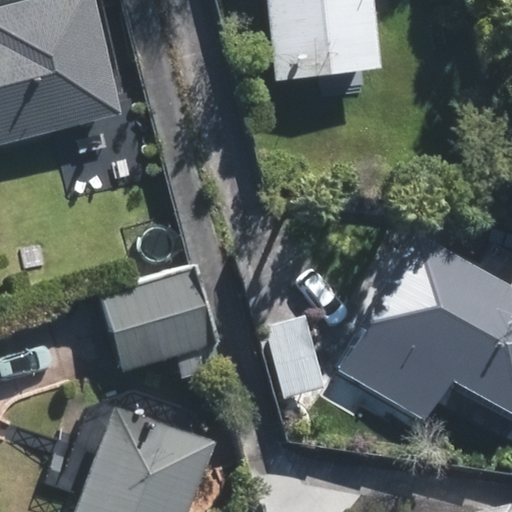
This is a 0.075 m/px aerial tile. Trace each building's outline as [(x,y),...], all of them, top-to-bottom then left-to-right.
[(335,0),(247,0),(258,79),(344,68),(335,0)] [(67,16),(0,34),(0,143),(96,118),(67,16)] [(39,143),(2,156),(19,208),(56,195),(39,143)] [(486,302),(403,255),(325,391),(394,430),(424,376),(489,413),(511,372),(511,283),(500,276),(486,302)] [(205,345),(179,270),(109,294),(134,369),(205,345)] [(321,393),(308,311),(269,318),(283,400),(321,393)] [(154,511),(174,454),(94,427),(65,511),(154,511)]
